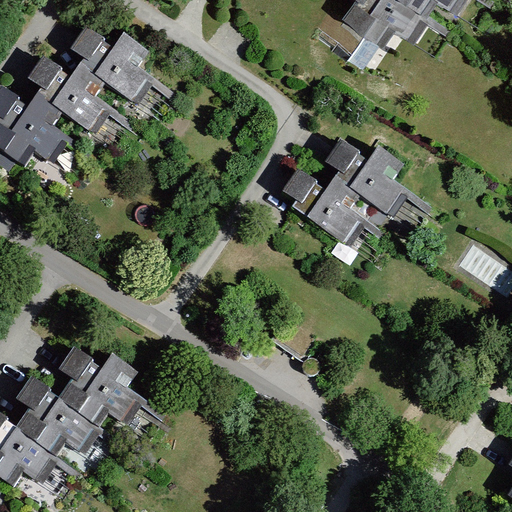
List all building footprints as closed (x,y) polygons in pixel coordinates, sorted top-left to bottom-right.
[(338,0),(351,8),(339,26),(371,47),(383,29),(402,42),(429,2),(447,14),(456,0),(338,0)] [(136,76),(145,63),(120,47),(110,61),(83,43),(55,84),(39,74),(14,112),(0,102),(0,164),(15,175),(27,158),(47,171),(64,146),(53,139),(60,128),(91,149),(111,119),(90,105),(99,92),(130,112),(148,84),(136,76)] [(391,189),(401,174),(372,156),(364,168),(337,151),(311,193),(294,182),(278,207),(292,215),(288,220),(342,254),(366,214),(385,226),(403,197),(391,189)] [(511,264),(475,244),(462,267),(511,294),(511,264)] [(133,383),(100,361),(91,374),(71,359),(44,398),(27,386),(1,425),(0,424),(0,491),(8,497),(19,479),(36,490),(65,448),(78,457),(104,418),(118,428),(134,404),(124,397),(133,383)] [(511,511),(511,464),(501,481),(511,487),(511,495),(504,507),(511,511)]
